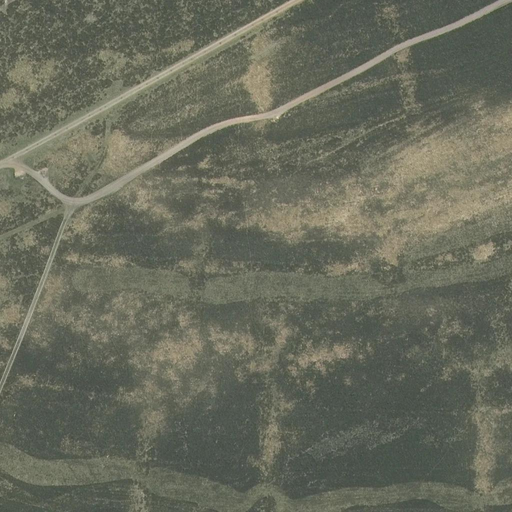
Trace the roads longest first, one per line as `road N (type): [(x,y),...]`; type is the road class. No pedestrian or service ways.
road 1 (unknown): [(0,235),(214,126),(260,118),(507,0)]
road 2 (track): [(0,165),(296,0)]
road 3 (track): [(0,382),(70,203),(6,161)]
